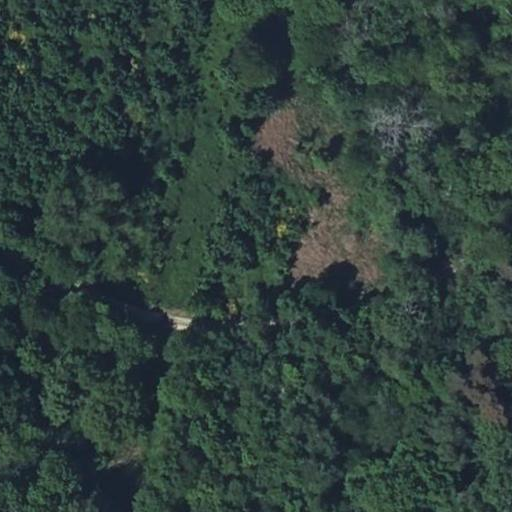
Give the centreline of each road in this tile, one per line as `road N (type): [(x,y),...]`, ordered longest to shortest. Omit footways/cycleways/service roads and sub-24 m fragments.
road 1 (unclassified): [(0,245),(43,273),(150,319),(205,327),(293,323),(398,292),(511,211)]
road 2 (unclassified): [(0,353),(45,425),(122,511)]
